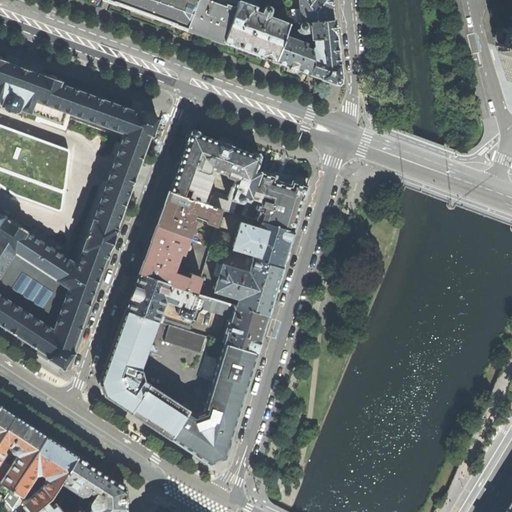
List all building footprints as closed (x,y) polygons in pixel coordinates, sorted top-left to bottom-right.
[(172,24),(184,29),(194,0),(107,0),(113,2),(113,1),(136,9),(172,23),(172,24)] [(202,35),(222,42),(238,1),(236,0),(216,0),(215,3),(206,0),(194,0),(184,29),(202,35)] [(251,57),(252,53),(274,61),(283,35),(287,24),(267,16),(269,12),(269,9),(269,7),(268,6),(266,6),(264,7),(263,8),(261,14),(253,11),(256,0),(237,0),(238,1),(222,42),(238,48),(237,52),(244,55),(251,57)] [(304,21),(305,22),(308,22),(332,19),(331,2),(330,0),(296,0),(298,9),(291,10),(293,23),(299,22),(301,21),(302,21),(304,21)] [(508,18),(511,19),(509,26),(508,26),(506,28),(503,27),(501,30),(498,30),(496,32),(494,32),(493,35),(495,38),(495,40),(497,42),(496,45),(500,47),(499,51),(503,52),(504,49),(511,51),(511,6),(511,7),(511,6),(511,15),(509,15),(508,18)] [(320,78),(329,81),(332,82),(338,77),(332,19),(308,22),(310,36),(311,39),(314,39),(314,43),(316,43),(316,49),(311,49),(312,64),(308,73),(316,76),(320,78)] [(306,24),(305,22),(304,21),(302,21),(301,21),(299,22),(298,24),(298,26),(299,28),(301,29),(303,29),(305,28),(306,26),(306,24)] [(285,65),(297,69),(308,73),(312,64),(311,49),(303,47),(303,42),(283,35),(274,61),(281,63),(285,65)] [(0,324),(46,355),(46,358),(61,367),(64,365),(72,353),(70,350),(104,257),(105,257),(116,228),(115,227),(127,194),(132,180),(136,168),(149,134),(151,133),(157,119),(155,115),(142,110),(138,112),(60,83),(61,80),(41,73),(23,66),(7,61),(0,58),(0,324)] [(294,70),(297,69),(285,65),(287,67),(285,70),(293,73),(294,70)] [(225,144),(190,131),(177,167),(168,190),(220,208),(232,212),(236,201),(239,202),(242,201),(243,200),(249,202),(250,198),(260,172),(254,170),(258,156),(225,144)] [(257,220),(260,221),(293,231),(297,219),(295,218),(297,212),(298,212),(300,208),(301,204),(300,204),(302,198),(303,198),(309,178),(294,174),(292,182),(279,178),(260,172),(250,198),(262,202),(257,220)] [(155,225),(188,237),(190,232),(191,232),(192,232),(193,231),(194,230),(194,228),(194,227),(192,226),(194,221),(191,220),(193,215),(206,220),(205,221),(214,224),(220,208),(168,190),(159,214),(155,225)] [(251,258),(252,258),(282,267),(287,249),(293,231),(260,221),(258,229),(239,223),(232,246),(252,252),(251,258)] [(138,272),(195,293),(200,276),(189,272),(189,274),(173,268),(179,252),(182,253),(184,248),(185,248),(186,248),(188,247),(188,246),(188,244),(187,243),(186,242),(188,237),(155,225),(146,250),(138,272)] [(210,245),(225,250),(230,235),(215,230),(210,245)] [(238,297),(236,305),(267,315),(270,305),(269,305),(274,288),(278,276),(279,277),(282,267),(252,258),(248,272),(221,264),(221,265),(216,263),(212,275),(217,277),(214,289),(233,296),(233,298),(236,299),(237,297),(238,297)] [(202,308),(229,316),(233,304),(195,293),(138,272),(131,291),(124,310),(156,321),(159,322),(161,315),(159,312),(163,299),(178,304),(176,312),(176,314),(180,315),(180,317),(181,318),(186,321),(188,320),(189,318),(194,320),(195,319),(197,311),(202,308)] [(224,342),(256,351),(261,333),(267,315),(236,305),(233,304),(229,316),(222,341),(224,342)] [(241,399),(256,351),(224,342),(204,410),(193,413),(187,410),(188,409),(148,383),(148,384),(142,380),(143,378),(140,370),(138,369),(156,321),(124,310),(98,382),(100,388),(101,394),(208,463),(223,458),(241,399)] [(201,351),(205,336),(171,326),(166,340),(201,351)] [(0,406),(0,435),(13,415),(0,406)] [(0,482),(10,489),(45,435),(29,425),(13,415),(0,435),(0,482)] [(50,497),(59,481),(76,456),(60,445),(45,435),(10,489),(3,499),(13,511),(22,498),(21,496),(26,499),(22,503),(29,511),(31,511),(46,500),(50,497)] [(104,474),(76,456),(59,481),(81,495),(86,494),(91,498),(90,500),(89,504),(90,507),(84,511),(83,511),(81,509),(77,509),(73,511),(124,511),(125,511),(123,486),(104,474)] [(511,511),(511,494),(500,511),(511,511)] [(13,511),(3,499),(0,495),(0,508),(3,511),(13,511)] [(62,511),(53,501),(49,504),(46,500),(31,511),(62,511)]
